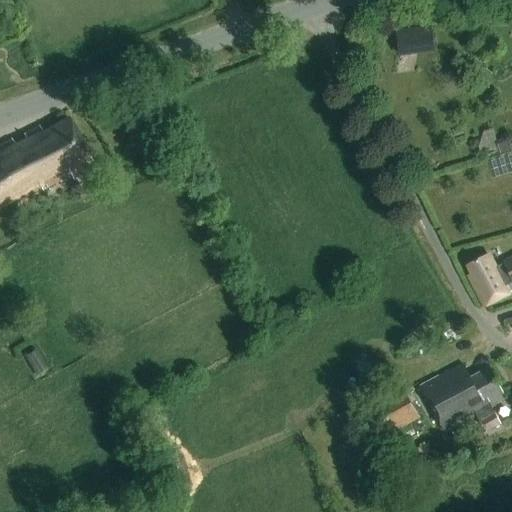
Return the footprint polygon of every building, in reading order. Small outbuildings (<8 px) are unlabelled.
[(481,42),(485,54),(497,51),(494,38),(481,42)] [(72,178),(94,166),(68,119),(42,133),(38,126),(23,134),(25,139),(14,144),(10,139),(0,144),(0,210),(16,201),(17,204),(46,187),(70,173),(72,178)] [(497,141),(501,153),(511,149),(511,145),(509,137),(497,141)] [(80,184),(71,189),(77,199),(86,194),(80,184)] [(490,254),(479,260),(469,265),(474,274),(470,275),(486,306),(510,293),(506,286),(511,282),(511,257),(504,262),(505,263),(497,268),(490,254)] [(24,354),(37,376),(47,369),(34,348),(24,354)] [(476,411),(477,411),(487,431),(501,424),(495,412),(490,415),(486,406),(503,397),(488,368),(469,378),(462,365),(425,383),(433,397),(428,400),(444,432),(478,414),(476,411)] [(375,406),(390,435),(420,419),(405,390),(375,406)]
